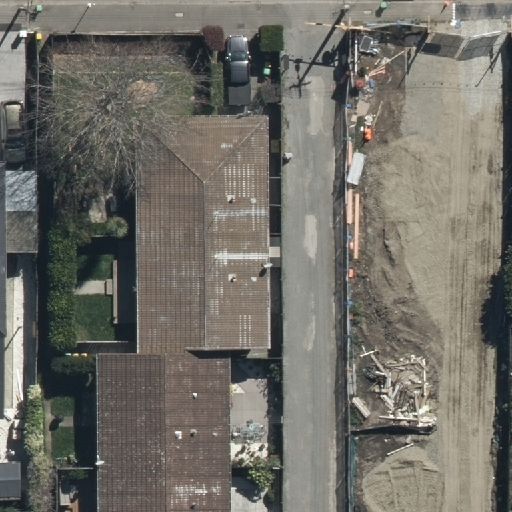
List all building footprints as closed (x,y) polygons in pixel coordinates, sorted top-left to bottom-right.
[(511,94),(511,16),(461,17),(461,94),(511,94)] [(225,511),(225,340),(264,340),(263,258),(278,258),(278,232),(263,232),(263,106),(130,106),(131,345),(89,345),(89,511),(225,511)] [(500,149),(381,149),(381,159),(369,159),(369,178),(377,178),(377,280),(380,280),(380,326),(416,326),(417,349),(437,349),(437,419),(492,419),(492,325),(504,325),(504,162),(500,162),(500,149)] [(350,348),(350,398),(394,398),(394,348),(350,348)] [(0,493),(17,494),(18,460),(0,459),(0,493)]
